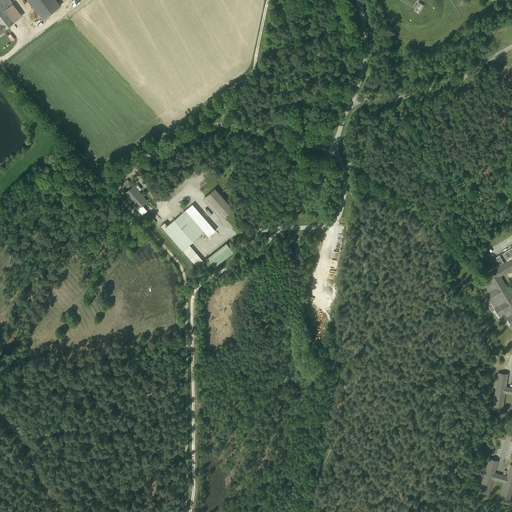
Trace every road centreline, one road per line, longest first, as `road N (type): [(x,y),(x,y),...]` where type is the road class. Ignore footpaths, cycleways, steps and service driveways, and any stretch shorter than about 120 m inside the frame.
road 1 (track): [(344,178),(358,208),(367,294),(363,399),(320,467),(310,511)]
road 2 (track): [(0,67),(172,256),(185,327)]
road 3 (unknown): [(178,511),(181,395),(162,371),(109,345),(53,351),(0,373)]
road 4 (track): [(0,466),(23,444),(102,406),(162,389),(185,363)]
road 5 (track): [(185,363),(181,511)]
road 6 (track): [(332,222),(312,296),(317,305),(326,298),(321,280)]
